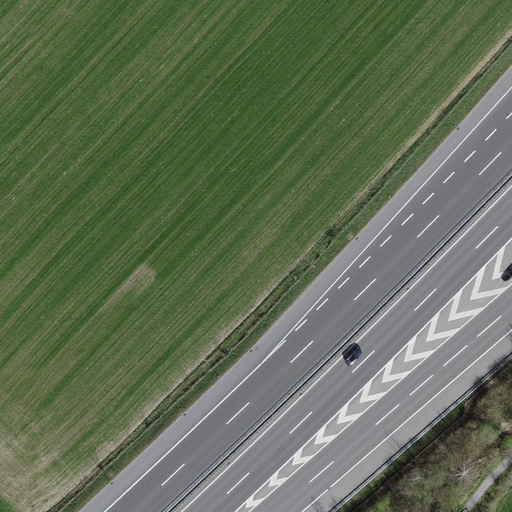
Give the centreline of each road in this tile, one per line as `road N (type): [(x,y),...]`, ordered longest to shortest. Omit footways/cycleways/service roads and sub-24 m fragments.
road 1 (motorway): [(511,140),(131,511)]
road 2 (motorway): [(209,511),(511,214)]
road 3 (motorway): [(275,511),(511,308)]
